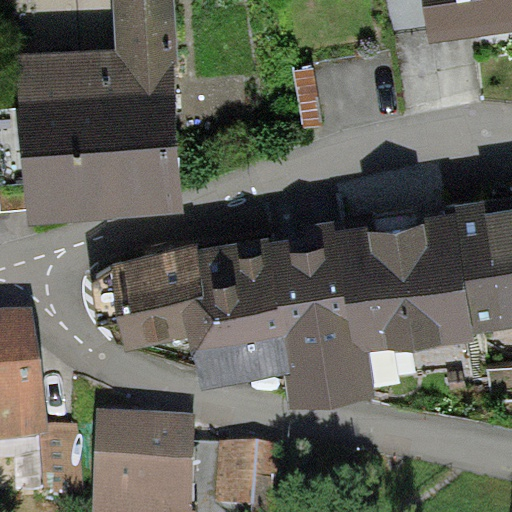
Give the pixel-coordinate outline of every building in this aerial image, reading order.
[(175,0),(113,0),(117,49),(16,56),(22,149),(27,226),(135,219),(184,215),(174,65),(179,65),(175,0)] [(506,33),(511,32),(511,0),(424,0),(431,43),(506,33)] [(511,193),(455,202),(456,209),(474,333),(511,327),(511,193)] [(456,209),(333,229),(354,355),(370,353),(392,349),(393,355),(477,341),(474,333),(456,209)] [(331,222),(198,246),(208,304),(185,308),(190,337),(200,391),(255,382),(286,376),(292,413),(378,398),(370,353),(354,355),(333,229),(331,222)] [(208,304),(198,246),(108,262),(125,350),(190,337),(185,308),(208,304)] [(35,306),(0,307),(0,437),(40,435),(50,434),(48,424),(35,306)] [(196,412),(97,408),(93,511),(197,511),(197,509),(192,509),(195,440),(196,412)] [(80,423),(48,424),(50,434),(40,435),(43,494),(83,492),(80,423)] [(216,503),(218,440),(195,440),(192,509),(197,509),(197,511),(237,511),(238,504),(216,503)] [(287,443),(218,440),(216,503),(238,504),(284,506),(287,443)]
